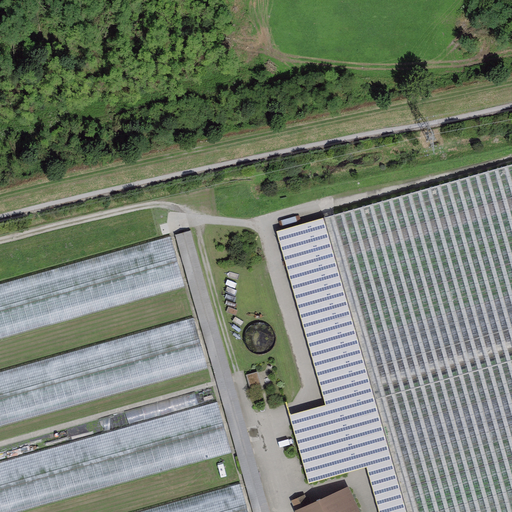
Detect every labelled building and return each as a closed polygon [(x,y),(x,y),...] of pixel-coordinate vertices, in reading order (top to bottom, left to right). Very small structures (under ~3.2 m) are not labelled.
[(511,511),(511,168),(277,235),(325,405),(286,415),(306,486),(366,470),(377,511),(511,511)] [(269,511),(189,231),(174,235),(253,511),(269,511)] [(170,238),(0,284),(0,337),(184,287),(170,238)] [(193,319),(0,373),(0,426),(207,369),(193,319)] [(252,391),(263,387),(258,371),(247,374),(252,391)] [(217,403),(0,462),(0,511),(10,511),(231,452),(217,403)] [(247,511),(240,484),(140,511),(247,511)] [(300,511),(358,511),(349,490),(300,511)]
